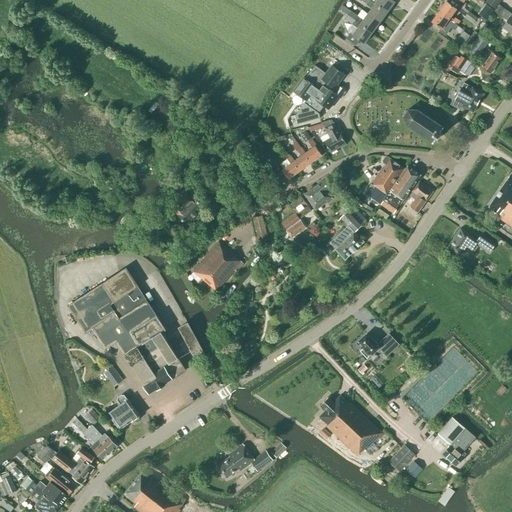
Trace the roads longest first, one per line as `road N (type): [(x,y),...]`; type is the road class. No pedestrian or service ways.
road 1 (tertiary): [(75,511),(132,451),(309,337)]
road 2 (tertiary): [(309,337),(391,273),(461,172)]
road 3 (residential): [(309,337),(430,457)]
